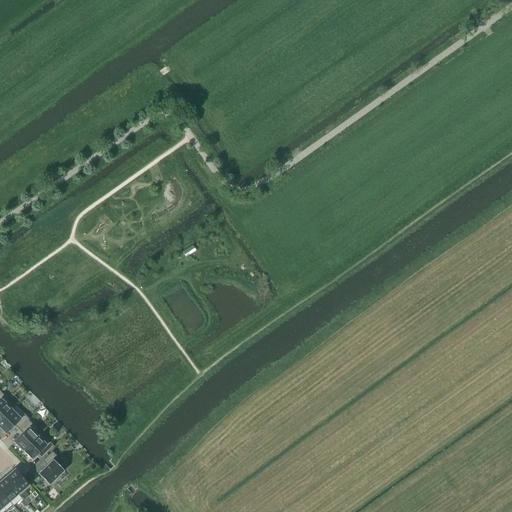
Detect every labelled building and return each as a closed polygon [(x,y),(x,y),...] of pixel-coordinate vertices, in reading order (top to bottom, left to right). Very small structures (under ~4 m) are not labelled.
[(0,392),(0,419),(10,410),(11,410),(14,407),(0,392)] [(10,410),(0,419),(0,428),(5,434),(14,425),(18,430),(28,421),(29,420),(23,415),(19,419),(11,410),(10,410)] [(37,437),(36,437),(29,429),(32,426),(28,421),(18,430),(22,434),(14,442),(22,451),(37,437)] [(40,434),(36,437),(37,437),(22,451),(31,460),(39,452),(44,457),(53,448),(40,434)] [(46,466),(38,474),(49,485),(67,467),(52,452),(42,461),(46,466)] [(5,478),(18,494),(19,496),(30,487),(30,486),(17,472),(15,469),(5,478)] [(2,480),(0,482),(0,491),(9,502),(18,494),(5,478),(2,480)] [(0,509),(8,503),(9,502),(0,491),(0,509)]
